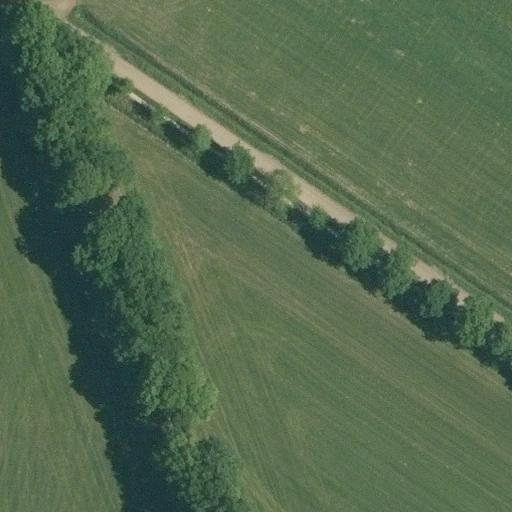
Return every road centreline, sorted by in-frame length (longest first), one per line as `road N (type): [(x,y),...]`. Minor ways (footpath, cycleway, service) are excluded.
road 1 (track): [(511,335),(22,0)]
road 2 (track): [(52,20),(42,36),(209,511)]
